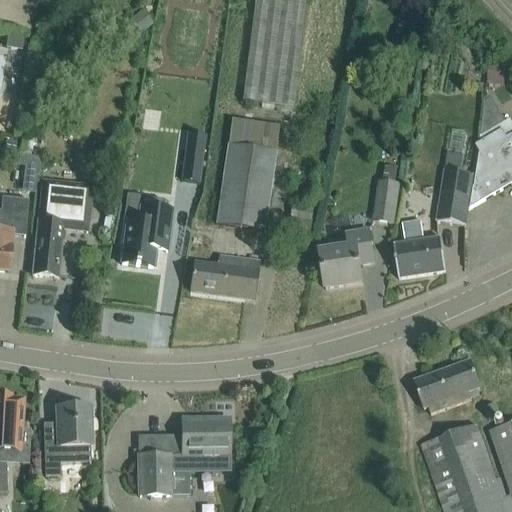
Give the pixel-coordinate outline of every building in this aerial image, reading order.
[(293,109),(307,0),(255,0),(242,103),(293,109)] [(142,12),(130,22),(141,35),(153,25),(142,12)] [(24,42),(9,39),(7,50),(22,53),(24,42)] [(506,125),(495,105),(483,112),(479,139),(480,140),(506,125)] [(263,234),(279,128),(231,121),(216,227),(263,234)] [(511,134),(506,139),(502,131),(475,147),(480,155),(479,155),(470,210),(511,185),(511,134)] [(186,151),(182,183),(197,185),(202,153),(186,151)] [(448,156),(445,173),(437,223),(465,227),(473,177),(462,175),(463,159),(448,156)] [(39,161),(26,159),(21,194),(34,196),(39,161)] [(217,187),(220,175),(210,174),(208,186),(217,187)] [(81,228),(85,188),(43,183),(33,277),(57,280),(61,244),(62,244),(64,227),(78,228),(81,228)] [(393,226),(399,187),(380,184),(374,223),(393,226)] [(0,273),(9,275),(13,235),(25,236),(28,203),(4,201),(1,234),(0,233),(0,273)] [(124,244),(121,267),(153,271),(156,246),(168,247),(173,213),(141,209),(139,224),(127,222),(127,225),(124,225),(121,244),(124,244)] [(293,209),(288,238),(308,242),(313,213),(293,209)] [(402,225),(404,244),(394,246),(399,280),(445,274),(440,239),(424,241),(422,223),(402,225)] [(362,286),(359,267),(374,265),(369,231),(345,234),(347,247),(319,251),(325,291),(362,286)] [(253,302),(259,263),(219,257),(217,267),(194,264),(190,294),(253,302)] [(469,395),(480,391),(470,364),(414,384),(424,412),(429,410),(431,417),(471,402),(469,395)] [(21,450),(23,402),(11,401),(11,398),(0,397),(0,434),(7,434),(7,449),(21,450)] [(500,418),(496,406),(485,409),(489,422),(500,418)] [(91,465),(89,410),(56,412),(57,436),(44,436),(44,427),(43,427),(44,479),(60,478),(60,466),(91,465)] [(182,457),(138,458),(139,499),(171,499),(171,470),(229,469),(228,421),(181,422),(182,457)] [(511,511),(511,425),(489,433),(511,497),(507,498),(500,480),(496,481),(477,427),(421,446),(444,511),(511,511)]
